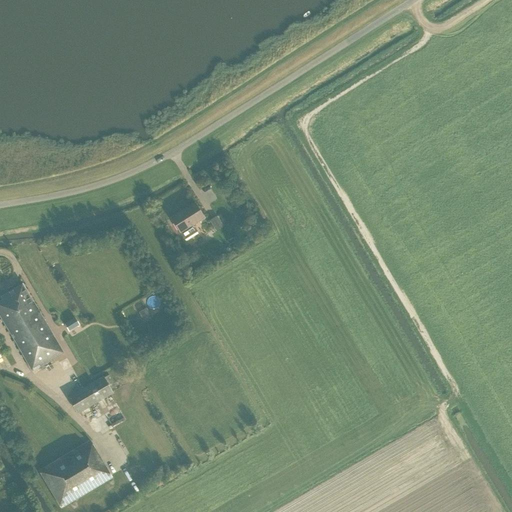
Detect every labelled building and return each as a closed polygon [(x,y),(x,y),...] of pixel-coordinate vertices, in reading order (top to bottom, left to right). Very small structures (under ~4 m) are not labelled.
[(199,232),(195,225),(205,219),(195,203),(183,211),(185,214),(173,221),(186,240),(199,232)] [(224,226),(218,215),(210,221),(216,231),(224,226)] [(0,313),(33,371),(64,353),(24,284),(2,297),(3,300),(0,302),(0,313)] [(140,312),(144,319),(151,315),(147,308),(140,312)] [(69,331),(80,325),(76,318),(65,324),(69,331)] [(114,393),(109,385),(114,382),(110,375),(105,378),(104,376),(68,397),(78,414),(114,393)] [(113,477),(91,440),(39,470),(62,508),(113,477)]
